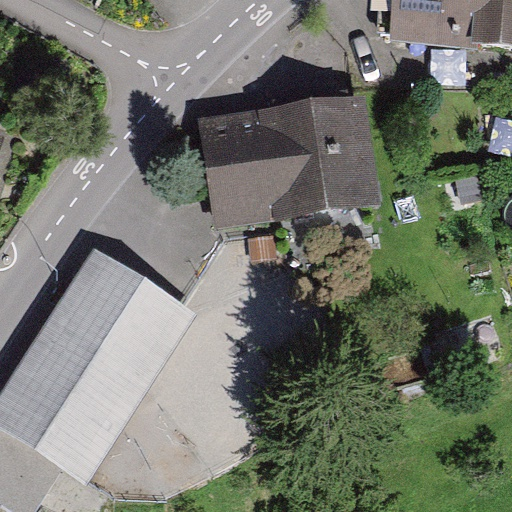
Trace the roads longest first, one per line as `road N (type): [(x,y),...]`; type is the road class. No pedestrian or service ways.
road 1 (unclassified): [(0,305),(178,83)]
road 2 (residential): [(178,83),(23,0)]
